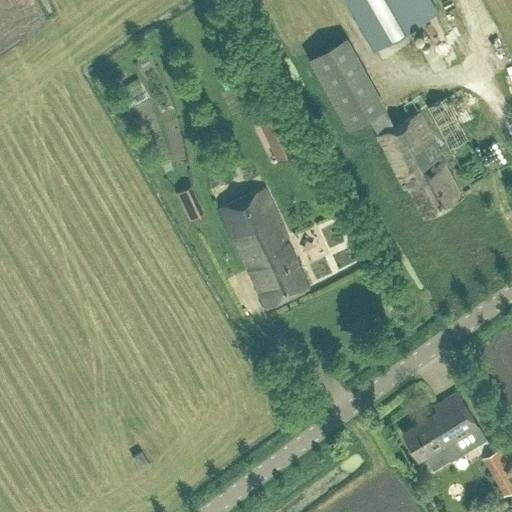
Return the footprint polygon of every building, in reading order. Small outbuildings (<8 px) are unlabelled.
[(347,0),(374,45),(434,11),(428,0),(347,0)] [(367,116),(377,135),(404,187),(407,185),(423,216),(462,194),(431,134),(419,110),(394,124),(384,107),(386,105),(346,34),(307,56),(347,127),(367,116)] [(392,37),(380,45),(388,57),(400,49),(392,37)] [(244,81),(230,86),(244,125),(258,120),(244,81)] [(467,137),(467,136),(445,95),(426,106),(451,152),(469,184),(486,174),(485,174),(466,138),(467,137)] [(258,121),(276,159),(297,149),(292,139),(295,137),(282,110),(258,121)] [(266,305),(308,284),(285,237),(288,236),(264,186),(218,206),(266,305)] [(502,490),(511,484),(511,452),(504,439),(491,447),(485,437),(457,390),(433,404),(436,410),(401,431),(418,458),(424,454),(432,468),(449,457),(450,458),(476,442),(482,452),(480,453),(502,490)] [(140,467),(148,462),(140,449),(132,455),(140,467)]
